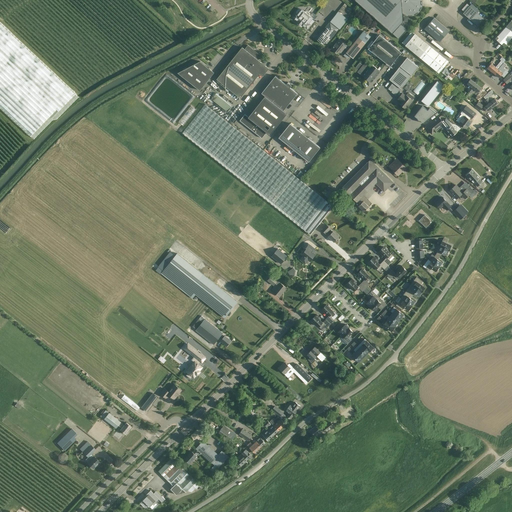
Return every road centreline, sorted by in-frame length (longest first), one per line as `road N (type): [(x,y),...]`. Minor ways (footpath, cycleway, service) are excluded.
road 1 (unclassified): [(190,511),(372,379),(454,277),(511,175)]
road 2 (unclassified): [(444,170),(255,17),(249,0)]
road 3 (tertiary): [(186,426),(327,285)]
road 4 (unclassified): [(79,511),(164,426),(186,426)]
road 5 (tertiary): [(101,511),(186,426)]
